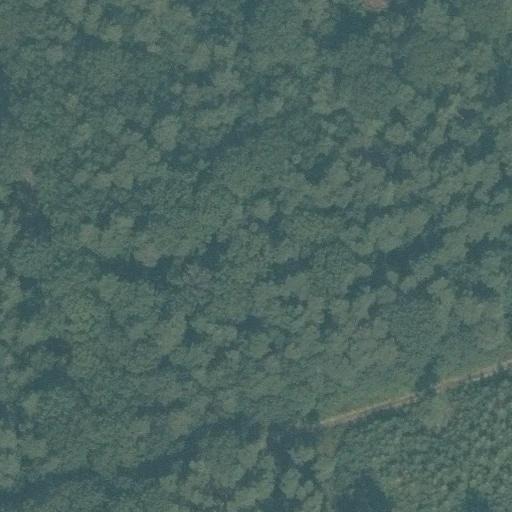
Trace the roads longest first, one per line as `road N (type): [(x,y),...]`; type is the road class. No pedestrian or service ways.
road 1 (track): [(0,68),(104,495)]
road 2 (track): [(104,495),(153,486),(511,367)]
